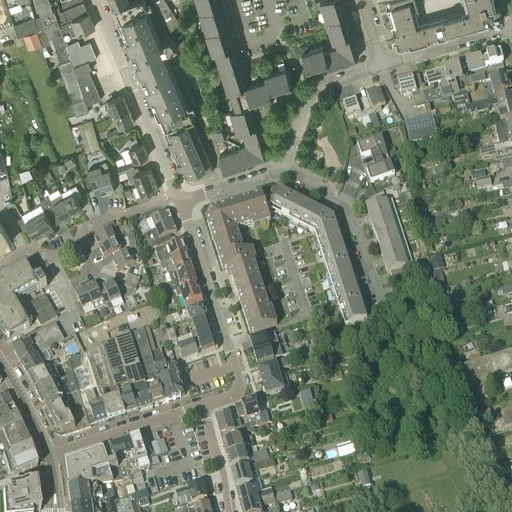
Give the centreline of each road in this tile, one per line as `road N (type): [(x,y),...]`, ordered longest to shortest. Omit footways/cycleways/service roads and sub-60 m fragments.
road 1 (residential): [(202,408),(223,396),(230,358),(179,202)]
road 2 (residential): [(176,192),(96,0)]
road 3 (residential): [(381,305),(345,208),(280,167)]
road 4 (residential): [(49,462),(202,408)]
road 5 (residential): [(280,167),(312,92),(383,65)]
road 6 (residential): [(50,258),(77,244),(86,227),(176,192)]
road 7 (residential): [(383,65),(511,28)]
